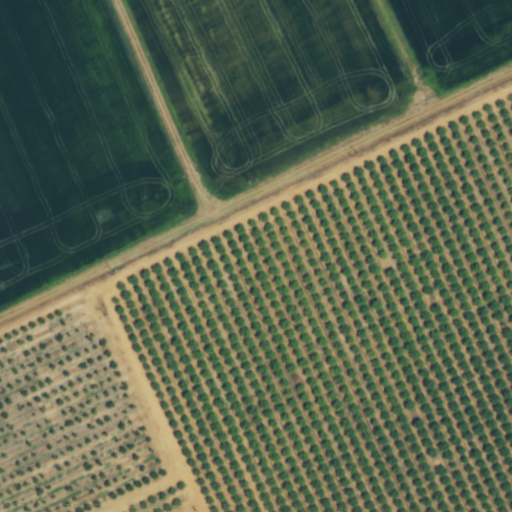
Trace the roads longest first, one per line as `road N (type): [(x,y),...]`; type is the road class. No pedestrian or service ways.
road 1 (residential): [(0,295),(36,301),(58,273),(511,47)]
road 2 (residential): [(36,301),(131,511)]
